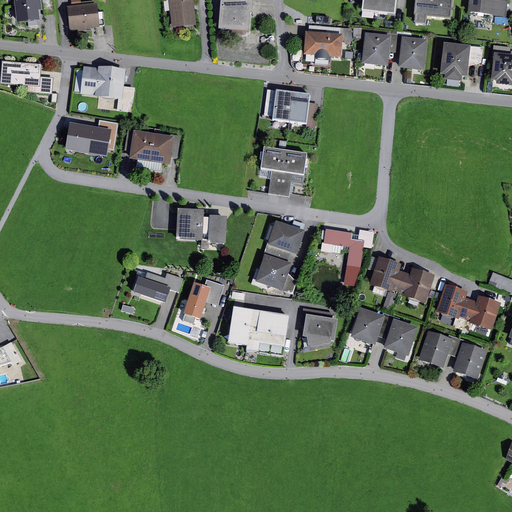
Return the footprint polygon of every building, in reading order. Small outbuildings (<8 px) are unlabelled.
[(43,0),(17,0),(18,0),(21,24),(31,23),(31,28),(42,27),(41,22),(43,21),(42,12),(45,11),(43,0)] [(57,0),(45,0),(47,14),(58,13),(57,0)] [(73,0),(74,7),(71,7),(73,31),(81,30),(81,32),(89,31),(89,29),(102,28),(100,4),(84,6),(83,0),(73,0)] [(172,0),(175,27),(199,25),(196,0),(172,0)] [(224,0),(222,30),(253,33),(254,14),(257,15),(258,2),(256,2),(255,0),(224,0)] [(255,0),(256,2),(258,2),(257,15),(277,16),(276,0),(255,0)] [(401,0),(367,0),(366,12),(400,16),(401,0)] [(419,0),(418,16),(419,16),(419,23),(430,24),(431,16),(454,19),(456,0),(419,0)] [(498,0),(473,0),(472,14),(509,18),(511,2),(498,0)] [(313,26),(312,33),(310,33),(308,56),(319,57),(318,60),(333,61),(333,58),(345,59),(346,42),(355,43),(354,29),(313,26)] [(365,28),(357,28),(357,39),(365,39),(365,28)] [(395,37),(393,53),(404,54),(406,38),(414,39),(414,37),(391,34),(391,37),(395,37)] [(391,37),(369,35),(366,65),(392,67),(393,53),(395,37),(391,37)] [(414,39),(406,38),(404,54),(403,69),(428,72),(432,41),(414,39)] [(475,47),(448,44),(445,75),(449,76),(449,81),(466,82),(467,78),(472,78),(473,67),(475,47)] [(486,48),(475,47),(473,67),(479,65),(484,64),(486,48)] [(511,55),(498,55),(496,81),(501,82),(501,86),(511,86),(511,55)] [(44,65),(4,62),(2,85),(30,87),(29,94),(55,96),(56,79),(43,78),(44,65)] [(101,69),(87,68),(84,95),(98,97),(98,98),(126,101),(129,71),(101,68),(101,69)] [(272,118),(276,91),(269,90),(264,117),(272,118)] [(314,96),(279,92),(275,122),(309,126),(314,96)] [(115,132),(73,124),(68,152),(111,159),(115,132)] [(143,130),(131,129),(128,151),(134,152),(133,160),(140,161),(139,169),(165,172),(166,165),(174,166),(178,138),(142,133),(143,130)] [(311,155),(268,148),(264,170),(275,172),(272,195),(293,199),(296,175),(308,177),(311,155)] [(208,211),(182,210),(180,241),(205,243),(205,249),(213,250),(213,244),(229,245),(231,218),(214,217),(214,219),(207,219),(208,211)] [(280,222),(259,283),(287,292),(296,265),(290,263),(293,254),(301,256),(309,232),(306,232),(308,225),(297,222),(296,228),(280,222)] [(339,247),(353,249),(350,266),(365,268),(368,242),(355,240),(356,234),(329,230),(329,232),(326,231),(324,240),(328,241),(327,253),(337,254),(339,247)] [(414,276),(403,272),(405,266),(383,258),(373,286),(396,294),(396,291),(408,295),(407,297),(429,305),(439,277),(416,269),(414,276)] [(149,281),(142,278),(137,293),(169,305),(174,291),(182,293),(186,280),(170,274),(169,279),(151,273),(149,281)] [(511,294),(511,279),(496,274),(491,287),(511,294)] [(215,290),(197,284),(187,316),(204,322),(215,290)] [(481,304),(470,300),(472,294),(449,286),(440,314),(462,322),(463,319),(474,323),(474,325),(496,333),(505,305),(483,297),(481,304)] [(232,345),(251,348),(250,351),(262,353),(264,345),(289,349),(294,317),(238,308),(232,345)] [(336,345),(335,342),(339,343),(342,322),(338,321),(339,314),(306,309),(305,319),(310,319),(307,338),(311,339),(313,349),(336,345)] [(364,310),(355,339),(379,347),(382,338),(391,341),(388,350),(413,358),(422,329),(400,321),(401,319),(387,314),(386,317),(364,310)] [(481,381),(491,351),(472,345),(473,342),(453,336),(452,339),(433,333),(423,362),(448,370),(451,358),(460,361),(456,373),(481,381)]
